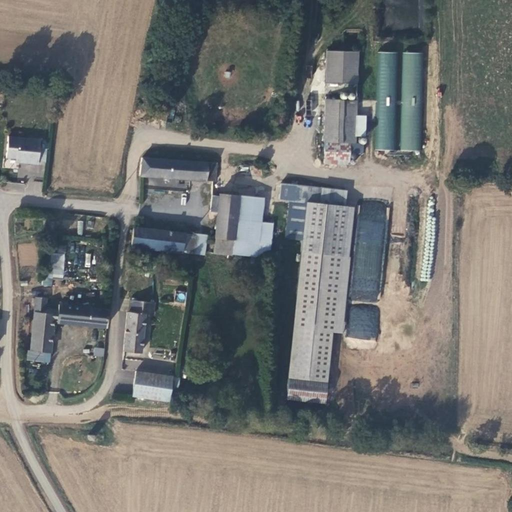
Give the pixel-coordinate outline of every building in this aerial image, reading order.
[(351,148),(355,57),(324,55),(322,97),(317,97),(316,108),(322,109),(320,147),(344,148),(351,148)] [(371,156),(391,156),(394,58),(375,57),(371,156)] [(396,157),(416,157),(419,59),(400,58),(396,157)] [(19,173),(37,175),(40,150),(9,147),(6,168),(19,170),(19,173)] [(319,169),(343,170),(343,168),(344,148),(320,147),(319,169)] [(344,148),(343,168),(358,168),(359,149),(351,148),(344,148)] [(141,160),(138,179),(212,187),(214,167),(141,160)] [(28,195),(41,195),(42,181),(28,181),(28,195)] [(215,199),(215,201),(207,201),(206,216),(213,217),(212,244),(230,245),(233,200),(215,199)] [(233,200),(230,245),(251,247),(254,202),(233,200)] [(335,263),(339,212),(302,209),(297,259),(335,263)] [(128,253),(199,264),(201,243),(130,233),(128,253)] [(212,244),(211,259),(250,263),(251,247),(230,245),(212,244)] [(49,279),(51,279),(51,278),(64,278),(65,255),(49,254),(49,279)] [(26,355),(46,357),(50,326),(51,318),(42,318),(43,303),(31,301),(28,340),(26,355)] [(152,319),(154,306),(146,305),(131,303),(129,315),(145,318),(152,319)] [(57,306),(56,316),(55,326),(103,332),(105,312),(57,306)] [(376,340),(378,310),(349,307),(347,338),(376,340)] [(129,315),(127,315),(122,355),(139,357),(145,318),(129,315)] [(93,356),(104,357),(105,348),(94,347),(93,356)] [(167,406),(169,382),(122,375),(120,400),(167,406)]
